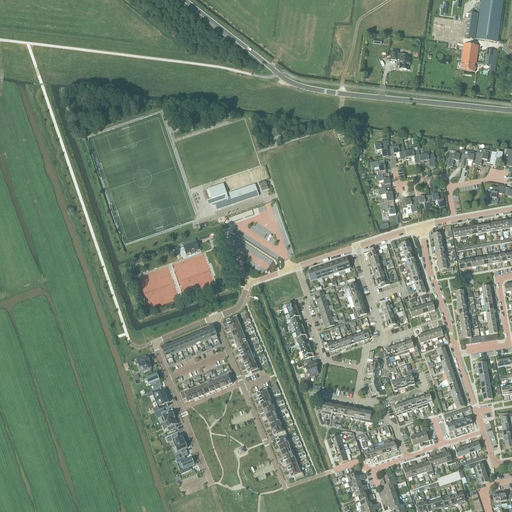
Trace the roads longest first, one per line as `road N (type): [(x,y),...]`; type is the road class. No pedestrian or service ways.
road 1 (tertiary): [(511,111),(292,84),(184,0)]
road 2 (residential): [(214,318),(153,342),(181,408)]
road 3 (residential): [(361,368),(322,359),(296,267)]
road 4 (residential): [(457,354),(421,227)]
road 5 (residential): [(457,354),(508,345),(499,279),(511,275)]
